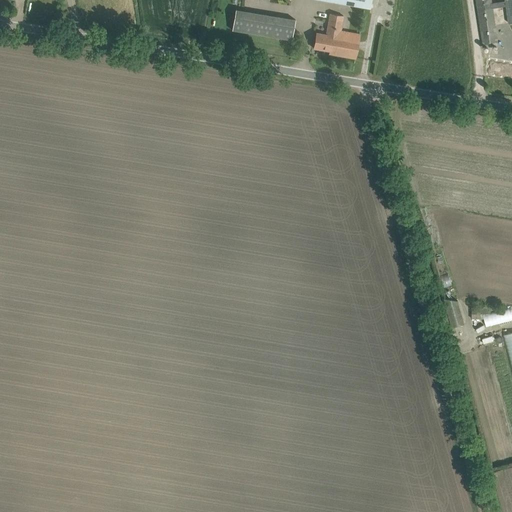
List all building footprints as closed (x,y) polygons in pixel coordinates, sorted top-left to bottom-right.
[(314,0),(370,10),(371,0),(314,0)] [(511,0),(505,0),(506,1),(492,3),(491,0),(476,0),(483,47),(499,45),(493,9),(506,6),(509,23),(511,22),(511,0)] [(292,40),(292,37),(295,19),(236,9),(232,30),(292,40)] [(326,35),(316,33),(314,48),(330,51),(329,54),(355,59),(360,35),(361,34),(341,30),(343,16),(330,13),(326,35)] [(511,75),(511,59),(487,55),(485,72),(511,75)] [(437,214),(427,216),(431,242),(441,240),(437,214)] [(451,347),(460,345),(455,326),(464,324),(458,300),(445,298),(449,313),(443,315),(451,347)] [(487,329),(511,319),(511,311),(510,307),(483,317),(487,329)]
